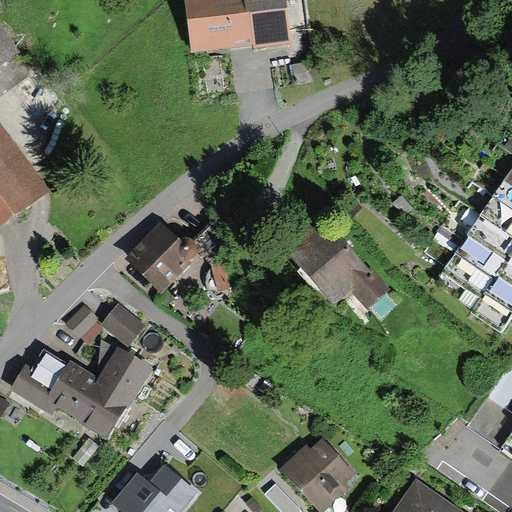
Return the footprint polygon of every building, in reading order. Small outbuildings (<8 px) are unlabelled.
[(220,0),(179,5),(184,52),(281,41),(276,0),(220,0)] [(307,63),(289,66),(292,86),(310,83),(307,63)] [(0,231),(41,201),(0,147),(0,231)] [(511,175),(435,287),(500,331),(511,312),(511,175)] [(208,222),(191,241),(183,234),(174,243),(156,227),(127,257),(159,286),(190,253),(204,266),(228,241),(208,222)] [(348,291),(376,322),(393,307),(321,227),(309,237),(303,230),(293,239),(300,246),(285,259),(330,308),(348,291)] [(100,321),(126,343),(141,327),(115,304),(100,321)] [(80,306),(65,321),(77,333),(92,318),(80,306)] [(45,396),(104,435),(128,401),(69,362),(53,386),(26,368),(13,388),(39,405),(45,396)] [(511,411),(511,373),(495,401),(511,411)] [(445,447),(465,423),(454,414),(434,439),(445,447)] [(511,424),(500,442),(511,451),(511,424)] [(280,468),(320,509),(332,497),(327,491),(350,469),(325,442),(315,451),(307,443),(280,468)] [(131,480),(106,508),(110,511),(178,511),(193,496),(168,474),(149,496),(131,480)] [(451,511),(412,484),(391,511),(451,511)]
